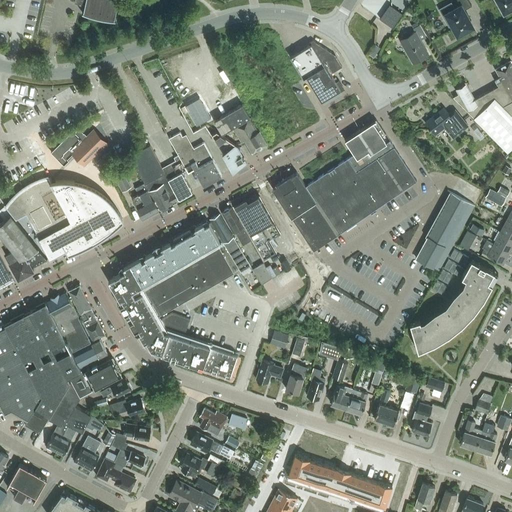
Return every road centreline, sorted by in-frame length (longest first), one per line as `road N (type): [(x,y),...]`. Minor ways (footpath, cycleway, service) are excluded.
road 1 (tertiary): [(0,66),(66,73),(259,12),(333,30)]
road 2 (residential): [(86,261),(359,115)]
road 3 (residential): [(436,462),(200,384)]
road 4 (unclassified): [(200,384),(142,356),(86,261)]
road 5 (residential): [(511,316),(457,401),(436,462)]
road 6 (residential): [(0,434),(134,511)]
road 7 (tertiary): [(384,92),(402,91),(511,30)]
